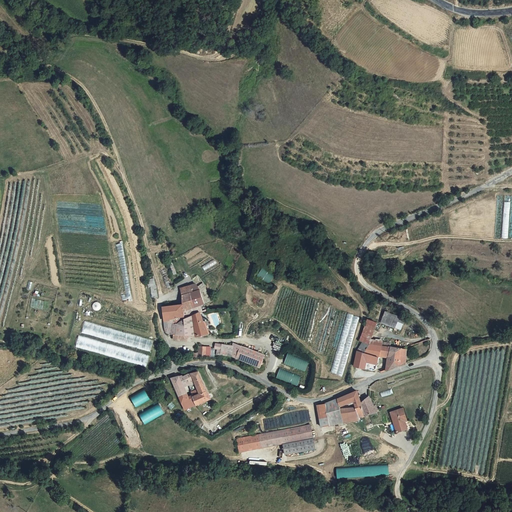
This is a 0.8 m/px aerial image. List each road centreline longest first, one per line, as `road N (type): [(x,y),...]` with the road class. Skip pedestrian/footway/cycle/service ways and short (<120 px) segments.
road 1 (track): [(161,300),(102,116),(75,80),(43,63),(67,33),(215,56),(229,41),(240,0)]
road 2 (unclassified): [(436,356),(311,402),(227,366),(186,365),(129,386),(91,417),(0,435)]
road 3 (unclassified): [(436,356),(430,326),(364,284),(356,264),(382,230),(511,171)]
road 4 (unclassified): [(412,511),(398,495),(398,478),(433,407),(436,356)]
road 5 (track): [(511,420),(503,421),(488,481),(405,466)]
road 6 (track): [(91,417),(52,455),(48,470),(91,511)]
road 7 (track): [(311,402),(316,452),(247,454)]
road 8 (track): [(433,407),(449,396),(457,352),(511,341)]
